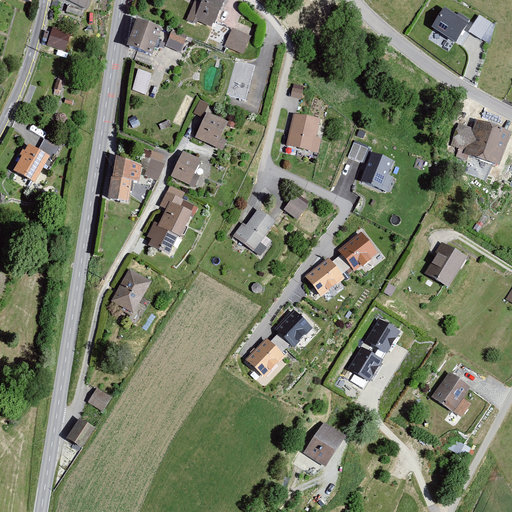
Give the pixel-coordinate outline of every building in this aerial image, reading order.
[(50,0),(51,0),(89,12),(92,0),(50,0)] [(225,1),(224,0),(203,0),(201,4),(195,2),(187,21),(196,25),(198,22),(213,29),(225,1)] [(457,16),(445,8),(432,28),(456,43),(469,24),(468,23),(470,20),(459,13),(457,16)] [(492,24),(480,16),(470,32),(489,44),(495,25),(492,24)] [(162,30),(138,21),(128,47),(152,57),(162,30)] [(71,34),(53,28),(47,46),(65,52),(71,34)] [(251,37),(233,29),(225,46),(244,55),(251,37)] [(188,37),(173,30),(166,47),(181,53),(188,37)] [(255,67),(236,62),(226,96),(246,101),(255,67)] [(152,75),(139,70),(133,90),(146,96),(152,75)] [(64,78),(59,76),(58,80),(57,80),(54,90),(55,90),(54,95),(59,96),(60,92),(61,92),(64,82),(63,82),(64,78)] [(294,84),(291,97),(301,100),(304,87),(294,84)] [(209,105),(200,100),(194,114),(203,119),(209,105)] [(229,123),(208,114),(195,139),(223,152),(228,141),(221,138),(227,126),(229,123)] [(321,120),(294,114),(286,146),(319,154),(322,139),(317,138),(321,120)] [(135,117),(128,120),(133,129),(141,125),(135,117)] [(229,123),(227,126),(234,129),(237,121),(231,119),(229,123)] [(474,129),(459,124),(451,146),(465,151),(464,155),(499,167),(511,135),(511,133),(477,121),(474,129)] [(39,150),(29,145),(25,152),(23,150),(20,156),(22,157),(13,172),(35,184),(50,158),(53,159),(59,148),(45,140),(39,150)] [(368,149),(354,143),(348,158),(362,164),(368,149)] [(151,152),(145,150),(140,165),(142,166),(142,168),(147,170),(145,176),(158,181),(165,164),(163,164),(165,156),(152,151),(151,152)] [(202,161),(184,152),(172,177),(195,189),(200,178),(195,175),(202,161)] [(394,162),(374,153),(362,182),(388,194),(394,179),(388,176),(394,162)] [(140,165),(117,157),(113,179),(112,178),(108,200),(129,203),(133,182),(140,183),(142,168),(142,166),(140,165)] [(185,194),(170,187),(160,207),(167,210),(159,225),(155,222),(147,238),(152,240),(149,246),(170,256),(179,238),(181,239),(193,213),(192,213),(195,206),(183,200),(185,194)] [(309,206),(295,196),(284,210),(298,221),(309,206)] [(276,223),(259,210),(247,226),(243,223),(233,236),(260,257),(273,241),(266,237),(276,223)] [(378,253),(361,233),(338,252),(341,255),(332,263),(329,260),(304,278),(322,298),(345,280),(342,276),(351,269),(355,272),(378,253)] [(467,258),(444,245),(425,276),(448,290),(467,258)] [(152,283),(130,270),(112,302),(134,315),(152,283)] [(313,330),(293,310),(275,329),(279,334),(271,343),(267,339),(246,361),(264,380),(286,357),(283,354),(290,345),(294,349),(313,330)] [(400,333),(379,320),(366,342),(372,347),(368,352),(362,349),(349,370),(370,383),(383,361),(379,359),(382,353),(387,355),(400,333)] [(471,389),(450,373),(432,398),(462,418),(472,405),(464,399),(471,389)] [(112,398),(97,389),(88,403),(103,413),(112,398)] [(95,429),(80,419),(67,439),(83,449),(95,429)] [(346,438),(325,424),(304,454),(326,468),(346,438)] [(472,449),(456,440),(450,451),(466,459),(467,458),(471,460),(475,452),(471,450),(472,449)]
